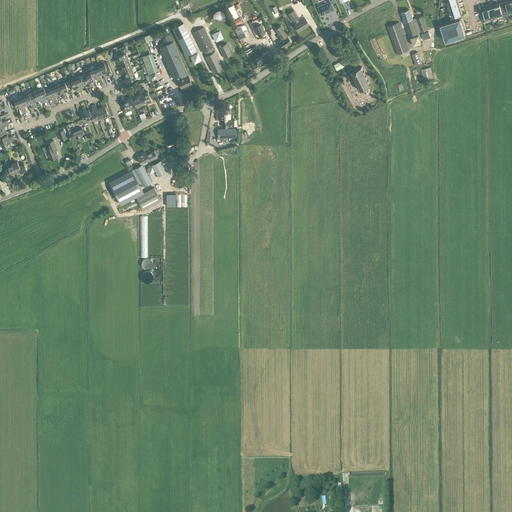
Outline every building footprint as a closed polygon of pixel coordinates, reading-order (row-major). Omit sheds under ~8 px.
[(329,0),(330,1),(318,7),(322,15),(334,10),(331,4),(335,2),(333,0),(329,0)] [(511,3),(511,0),(502,3),(506,15),(511,12),(511,3)] [(451,11),(460,8),(459,2),(449,5),(451,11)] [(506,15),(502,3),(494,5),(497,16),(497,17),(506,15)] [(497,16),(494,5),(490,7),(489,4),(487,5),(488,7),(491,17),(497,16)] [(482,9),(479,10),(483,22),(486,21),(486,19),(491,17),(488,7),(482,9)] [(462,14),(460,8),(451,11),(453,17),(462,14)] [(220,10),(219,10),(218,10),(217,10),(216,11),(215,11),(214,12),(214,13),(213,14),(213,15),(213,16),(213,17),(214,18),(214,19),(215,20),(216,21),(217,21),(218,22),(219,22),(220,22),(221,21),(222,21),(223,20),(224,19),(225,18),(225,17),(225,16),(225,15),(225,14),(225,13),(224,12),(223,11),(222,10),(221,10),(220,10)] [(298,32),(309,24),(305,18),(299,22),(298,19),(299,18),(294,10),(288,14),(293,22),(295,20),(297,23),(294,25),(298,32)] [(410,36),(418,33),(410,10),(402,13),(410,36)] [(428,29),(423,16),(417,18),(421,31),(428,29)] [(240,18),(233,21),(235,26),(243,22),(240,18)] [(446,41),(465,35),(460,20),(456,21),(441,26),(446,41)] [(397,54),(409,50),(399,22),(387,26),(397,54)] [(183,23),(173,28),(186,55),(196,50),(183,23)] [(240,25),(235,28),(242,43),(245,42),(243,38),(246,37),(240,25)] [(259,36),(265,33),(261,25),(255,28),(259,36)] [(287,36),(281,26),(275,30),(281,38),(280,38),(282,41),(279,42),(283,48),(291,43),(288,37),(284,40),(284,39),(287,36)] [(213,73),(223,68),(214,52),(213,53),(211,49),(214,48),(204,27),(193,33),(202,53),(205,52),(207,56),(205,57),(213,73)] [(429,31),(422,34),(424,39),(431,37),(429,31)] [(168,44),(160,47),(173,79),(177,77),(181,88),(192,83),(173,41),(170,34),(165,36),(165,37),(163,39),(165,44),(168,43),(168,44)] [(224,58),(232,54),(227,43),(219,47),(224,58)] [(121,54),(117,56),(119,59),(114,61),(115,63),(128,58),(126,53),(128,52),(126,48),(120,50),(121,54)] [(265,51),(261,54),(262,55),(266,62),(272,58),(268,51),(265,52),(265,51)] [(416,66),(422,64),(418,52),(412,54),(416,66)] [(152,53),(142,57),(148,74),(158,70),(152,53)] [(257,62),(255,64),(257,67),(262,64),(266,62),(262,55),(261,54),(257,56),(258,57),(255,59),(256,59),(257,62)] [(122,67),(130,63),(128,58),(115,63),(116,65),(120,64),(122,67)] [(98,63),(103,74),(106,73),(107,77),(113,75),(109,65),(106,66),(105,63),(104,61),(102,61),(100,62),(98,63)] [(337,70),(345,66),(342,61),(334,65),(337,70)] [(93,65),(100,81),(102,80),(100,75),(103,74),(98,63),(97,63),(95,64),(93,65)] [(130,63),(122,67),(123,69),(118,71),(119,73),(132,68),(130,63)] [(93,78),(96,77),(98,81),(100,81),(93,65),(89,67),(90,69),(89,69),(90,72),(91,72),(93,78)] [(367,94),(369,93),(369,90),(368,87),(369,86),(370,87),(370,86),(371,85),(370,85),(368,81),(369,81),(368,80),(366,77),(367,76),(366,76),(364,72),(364,71),(363,72),(362,68),(362,67),(361,67),(361,66),(360,67),(352,72),(352,71),(351,71),(352,72),(351,72),(351,73),(352,73),(354,76),(353,77),(353,78),(354,77),(356,81),(355,81),(356,82),(358,85),(357,86),(358,86),(359,86),(360,90),(360,91),(361,90),(361,91),(362,91),(361,90),(363,89),(365,93),(367,94)] [(423,80),(433,78),(431,67),(421,69),(423,80)] [(132,68),(119,73),(120,75),(125,74),(126,76),(134,73),(132,68)] [(91,72),(90,72),(85,74),(91,87),(93,86),(91,82),(94,80),(93,78),(91,72)] [(125,86),(130,84),(129,81),(136,78),(134,73),(126,76),(127,79),(123,81),(125,86)] [(81,76),(84,85),(87,83),(89,88),(91,87),(85,74),(81,76)] [(76,78),(81,91),(83,90),(82,86),(84,85),(81,76),(76,78)] [(81,91),(76,78),(73,79),(73,77),(66,79),(70,90),(77,87),(79,92),(81,91)] [(60,84),(66,99),(68,99),(67,97),(68,96),(66,92),(68,91),(64,81),(61,82),(61,84),(60,84)] [(55,86),(58,95),(61,94),(64,100),(66,99),(60,84),(58,85),(57,82),(54,84),(55,86)] [(49,86),(56,103),(58,102),(57,100),(56,96),(58,95),(55,86),(54,84),(53,84),(52,84),(50,85),(49,86)] [(45,90),(48,97),(49,99),(51,98),(54,104),(56,103),(49,86),(44,88),(45,90)] [(48,97),(45,90),(44,88),(39,90),(44,103),(46,102),(45,98),(48,97)] [(141,89),(146,102),(147,104),(152,102),(148,92),(145,93),(143,88),(141,89)] [(28,91),(34,107),(37,106),(35,102),(37,101),(34,92),(33,89),(31,89),(29,90),(28,91)] [(34,92),(37,101),(40,100),(43,106),(45,105),(44,103),(39,90),(34,92)] [(23,93),(27,105),(30,104),(33,110),(35,109),(34,107),(28,91),(23,93)] [(131,93),(136,106),(137,108),(142,106),(141,104),(138,96),(135,97),(133,92),(131,93)] [(18,95),(19,98),(25,113),(27,112),(26,110),(25,106),(27,105),(23,93),(18,95)] [(131,108),(136,106),(131,93),(129,94),(131,99),(128,100),(131,108)] [(121,102),(123,102),(125,108),(123,109),(125,113),(132,110),(131,108),(128,100),(125,101),(123,96),(121,97),(121,99),(120,99),(121,102)] [(13,98),(14,100),(17,109),(20,107),(23,113),(25,113),(19,98),(15,99),(14,98),(13,97),(13,98)] [(106,101),(104,101),(101,102),(103,107),(100,108),(104,119),(112,116),(109,109),(106,101)] [(93,106),(99,121),(104,119),(100,108),(97,109),(96,105),(93,106)] [(90,112),(91,112),(90,110),(87,111),(85,106),(82,107),(83,110),(80,111),(84,122),(88,120),(89,123),(94,121),(90,112)] [(90,112),(94,121),(94,122),(99,121),(93,106),(91,106),(93,111),(91,112),(90,112)] [(227,113),(221,113),(221,121),(222,121),(222,127),(234,126),(234,120),(228,120),(227,113)] [(7,123),(0,125),(0,134),(6,132),(4,127),(8,125),(7,123)] [(81,136),(84,134),(81,127),(71,132),(68,124),(64,126),(70,140),(76,138),(75,137),(81,135),(81,136)] [(218,138),(236,137),(236,128),(218,129),(218,138)] [(64,129),(58,132),(61,140),(67,138),(64,129)] [(6,132),(0,134),(0,143),(1,143),(14,138),(13,136),(8,138),(6,132)] [(14,138),(1,143),(3,148),(4,147),(5,150),(12,148),(10,142),(14,140),(14,138)] [(54,150),(57,149),(54,141),(47,143),(49,148),(47,149),(46,146),(42,148),(45,155),(48,153),(50,160),(57,157),(54,150)] [(158,157),(156,155),(154,150),(149,153),(147,154),(145,152),(137,156),(141,163),(148,159),(149,162),(158,157)] [(11,162),(15,172),(18,171),(20,175),(27,172),(23,163),(18,165),(17,162),(15,162),(14,160),(11,162)] [(158,176),(167,172),(162,161),(153,165),(158,176)] [(6,172),(9,179),(14,177),(12,173),(15,172),(11,162),(8,163),(9,165),(7,166),(9,171),(6,172)] [(144,187),(152,182),(143,165),(135,169),(144,187)] [(121,204),(143,193),(132,170),(109,182),(121,204)] [(154,188),(136,197),(143,210),(161,201),(154,188)]
